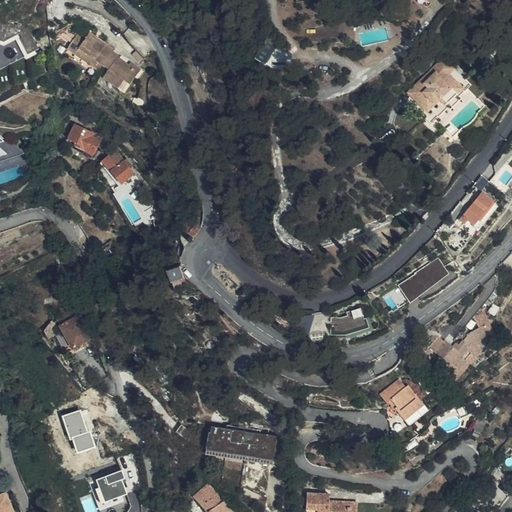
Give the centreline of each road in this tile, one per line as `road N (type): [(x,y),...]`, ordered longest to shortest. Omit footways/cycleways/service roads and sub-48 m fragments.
road 1 (tertiary): [(511,239),(423,316),(357,354),(292,347),(238,312),(201,275),(201,253),(220,245)]
road 2 (tertiary): [(220,245),(248,275),(289,298),(350,289),(437,218),(511,120)]
road 3 (residential): [(0,226),(54,215),(81,245),(151,471),(155,511)]
road 4 (tertiary): [(126,0),(168,55),(220,245)]
